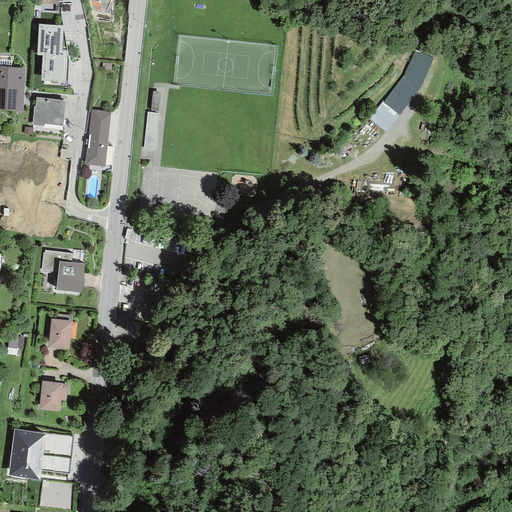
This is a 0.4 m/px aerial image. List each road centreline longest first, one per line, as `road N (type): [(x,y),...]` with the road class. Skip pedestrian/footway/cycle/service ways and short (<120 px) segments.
road 1 (tertiary): [(85,511),(116,218)]
road 2 (residential): [(116,218),(75,206),(88,73),(81,19)]
road 3 (tertiary): [(116,218),(138,0)]
